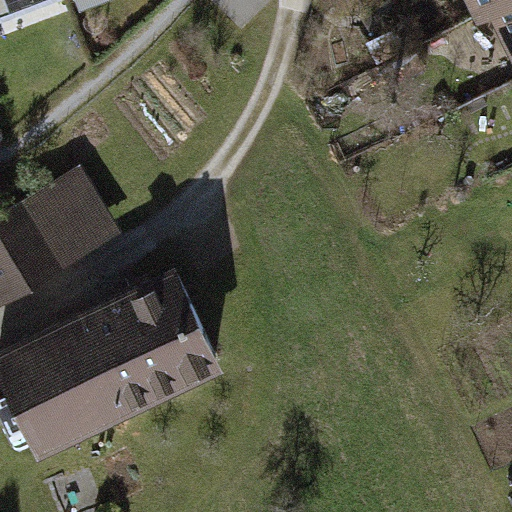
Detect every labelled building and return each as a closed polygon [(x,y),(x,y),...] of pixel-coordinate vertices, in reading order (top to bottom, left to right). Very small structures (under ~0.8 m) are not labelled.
[(0,0),(0,19),(53,0),(0,0)] [(455,0),(463,16),(495,0),(455,0)] [(511,0),(496,0),(511,32),(511,0)] [(0,300),(122,230),(83,164),(0,211),(0,300)] [(217,371),(168,266),(0,347),(0,393),(30,462),(217,371)]
